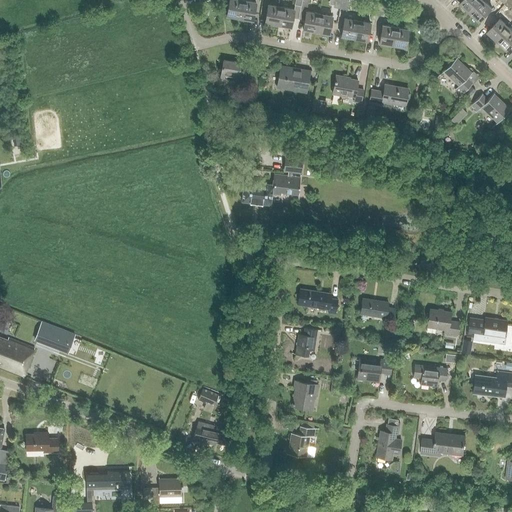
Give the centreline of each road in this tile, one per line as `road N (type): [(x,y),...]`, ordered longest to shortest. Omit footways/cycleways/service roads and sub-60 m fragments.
road 1 (residential): [(266,479),(280,267),(291,261),(511,295)]
road 2 (track): [(239,473),(252,274),(216,179),(211,137)]
road 3 (unclassified): [(266,479),(0,381)]
road 4 (residential): [(192,38),(243,36),(411,63),(449,25)]
road 5 (residential): [(511,419),(368,401),(360,406),(346,495)]
road 6 (unclassified): [(495,511),(346,495)]
